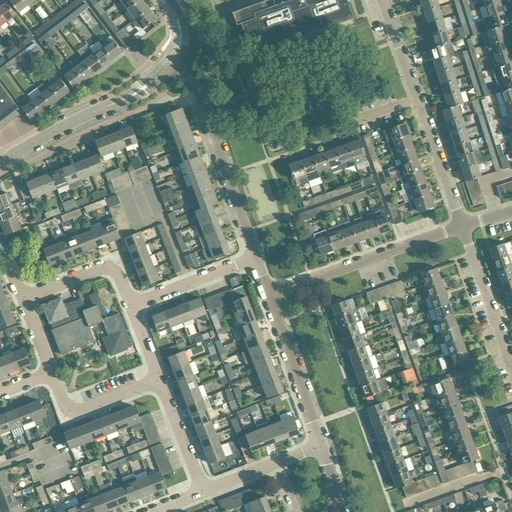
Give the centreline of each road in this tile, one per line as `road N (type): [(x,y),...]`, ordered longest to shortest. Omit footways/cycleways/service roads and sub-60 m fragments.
road 1 (residential): [(256,257),(197,89),(168,61)]
road 2 (residential): [(269,294),(462,227)]
road 3 (tertiary): [(0,163),(135,93),(168,61)]
road 4 (residential): [(321,447),(269,294)]
road 5 (residential): [(511,364),(462,227)]
road 6 (residential): [(130,307),(116,275),(104,268),(22,299)]
road 7 (residential): [(462,227),(416,99)]
road 8 (residential): [(130,307),(256,257)]
road 9 (residential): [(158,380),(72,411),(51,373)]
road 10 (residential): [(511,499),(501,470),(408,503)]
road 11 (residential): [(202,494),(158,380)]
